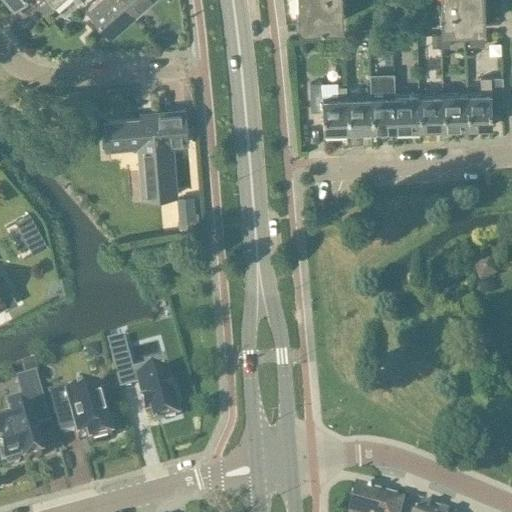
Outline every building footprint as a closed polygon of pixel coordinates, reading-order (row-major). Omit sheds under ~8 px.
[(43,0),(52,9),(62,0),(43,0)] [(134,13),(122,0),(94,0),(87,7),(110,33),(134,13)] [(122,0),(134,13),(146,3),(147,4),(151,0),(122,0)] [(342,21),(341,0),(297,0),(298,23),(342,21)] [(484,24),(483,0),(439,0),(441,25),(484,24)] [(449,46),(449,33),(440,34),(441,47),(449,46)] [(441,47),(440,34),(431,34),(432,47),(441,47)] [(482,34),(468,34),(469,46),(482,45),(482,34)] [(393,48),(392,35),(383,35),(384,48),(393,48)] [(401,48),(401,35),(392,35),(393,48),(401,48)] [(345,50),(344,37),(336,37),(336,50),(345,50)] [(354,49),(353,37),(344,37),(345,50),(354,49)] [(502,105),(501,77),(479,78),(480,91),(466,92),(467,127),(491,126),(490,105),(502,105)] [(347,131),(346,96),(346,86),(336,87),(336,97),(322,97),(321,83),(309,84),(310,112),(322,112),(323,132),(347,131)] [(467,127),(466,92),(442,93),(443,128),(467,127)] [(443,128),(442,93),(418,94),(419,129),(443,128)] [(419,129),(418,94),(394,95),(396,129),(419,129)] [(371,130),(370,95),(346,96),(347,131),(371,130)] [(396,129),(394,95),(370,95),(371,130),(396,129)] [(175,195),(171,144),(186,143),(183,109),(139,113),(139,118),(103,121),(105,150),(137,147),(142,198),(175,195)] [(176,198),(179,228),(195,227),(192,196),(176,198)] [(488,261),(471,267),(477,280),(493,274),(488,261)] [(123,339),(106,343),(114,372),(131,367),(123,339)] [(0,440),(1,440),(3,446),(0,447),(1,450),(0,450),(0,456),(1,462),(4,461),(5,464),(7,464),(8,466),(18,463),(18,461),(22,460),(23,462),(40,457),(32,427),(46,424),(47,423),(44,411),(34,375),(36,375),(33,362),(21,365),(24,378),(17,380),(22,398),(6,402),(11,419),(6,420),(5,417),(0,418),(0,440)] [(164,371),(137,379),(143,401),(141,401),(145,414),(151,412),(154,422),(177,415),(172,400),(176,399),(172,385),(168,386),(164,371)] [(66,388),(48,393),(59,435),(75,431),(77,439),(86,436),(88,444),(111,438),(97,389),(80,393),(80,391),(75,393),(76,395),(68,397),(66,388)] [(376,511),(381,497),(382,493),(370,490),(369,493),(367,493),(367,491),(356,488),(349,511),(376,511)] [(400,511),(403,503),(381,497),(376,511),(400,511)]
